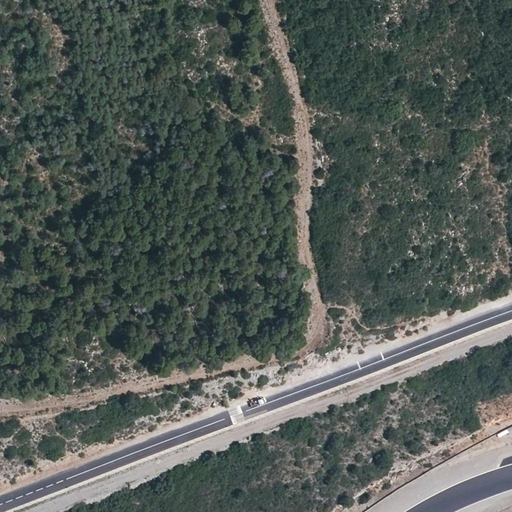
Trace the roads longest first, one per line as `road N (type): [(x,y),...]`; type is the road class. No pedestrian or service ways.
road 1 (track): [(266,0),(302,122),(307,277),(318,325),(262,361),(0,415)]
road 2 (unclassified): [(511,312),(0,506)]
road 3 (track): [(511,333),(35,511)]
